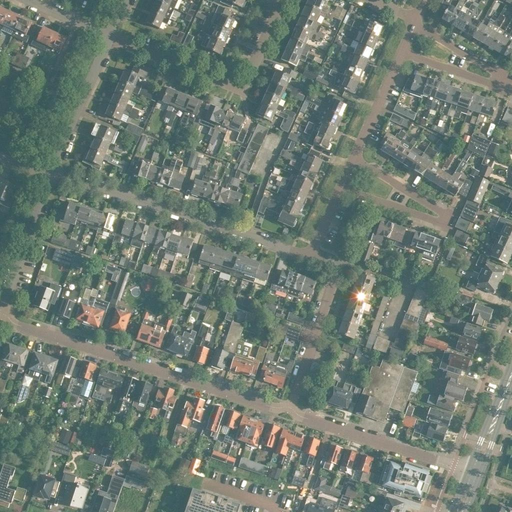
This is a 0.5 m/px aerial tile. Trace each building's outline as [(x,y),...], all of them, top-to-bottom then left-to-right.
[(173,8),(169,6),(156,0),(151,11),(164,17),(168,18),(168,19),(173,8)] [(329,8),(323,5),(325,0),(307,0),(306,4),(321,11),(325,13),(338,18),(343,7),(337,5),(334,11),(328,9),(329,8)] [(443,0),(439,9),(445,12),(450,0),(443,0)] [(452,25),(460,11),(466,1),(464,0),(458,0),(454,8),(450,5),(442,19),(452,25)] [(306,4),(301,15),(316,22),(321,11),(306,4)] [(460,11),(452,25),(463,31),(476,8),(470,4),(464,14),(460,11)] [(215,12),(222,15),(220,21),(205,14),(202,19),(217,26),(230,32),(235,21),(227,17),(230,11),(218,6),(215,12)] [(0,28),(0,29),(9,11),(0,7),(0,28)] [(481,24),(475,20),(481,10),(476,8),(463,31),(473,37),(481,24)] [(12,34),(14,30),(20,16),(9,11),(0,29),(12,34)] [(168,18),(164,17),(151,11),(146,22),(159,28),(162,22),(166,24),(168,18)] [(351,13),(347,11),(342,22),(346,23),(346,24),(358,29),(363,32),(378,38),(383,27),(382,26),(383,24),(378,21),(377,24),(369,20),(366,26),(354,21),(357,16),(351,12),(351,13)] [(483,43),(494,49),(504,31),(499,28),(506,17),(501,14),(500,14),(497,19),(483,43)] [(301,15),(296,26),(323,38),(325,34),(318,31),(319,30),(313,27),(316,22),(301,15)] [(20,16),(14,30),(12,34),(12,35),(26,42),(29,36),(26,34),(32,22),(20,16)] [(497,19),(492,16),(486,27),(481,24),(473,37),(483,43),(497,19)] [(230,32),(217,26),(202,19),(200,25),(215,31),(212,37),(225,43),(230,32)] [(356,33),(358,29),(346,24),(345,24),(351,26),(349,30),(356,33)] [(296,26),(291,37),(306,44),(309,38),(314,41),(314,39),(321,42),(323,38),(296,26)] [(36,40),(48,46),(54,32),(42,27),(36,40)] [(504,55),(511,41),(511,28),(508,34),(504,31),(494,49),(504,55)] [(225,43),(212,37),(198,30),(195,36),(209,43),(207,48),(219,54),(225,43)] [(169,39),(177,43),(179,44),(184,33),(179,31),(176,36),(172,33),(169,39)] [(54,32),(48,46),(60,51),(66,38),(54,32)] [(359,43),(373,49),(378,38),(363,32),(359,43)] [(188,33),(182,45),(188,48),(193,36),(188,33)] [(310,45),(306,44),(291,37),(286,48),(301,54),(305,56),(312,59),(314,55),(307,52),(310,45)] [(334,39),(332,44),(340,47),(342,43),(338,41),(334,39)] [(359,43),(357,47),(354,54),(368,60),(373,49),(359,43)] [(305,56),(301,54),(286,48),(281,59),(296,66),(299,59),(303,61),(305,56)] [(17,52),(12,63),(18,66),(23,55),(17,52)] [(349,64),(363,71),(364,72),(367,66),(366,65),(368,60),(354,54),(349,64)] [(18,66),(24,68),(28,58),(23,55),(18,66)] [(344,75),(358,82),(363,71),(349,64),(345,73),(344,75)] [(133,66),(130,72),(124,69),(120,80),(134,87),(146,91),(147,87),(136,82),(139,75),(145,79),(147,73),(133,66)] [(276,70),(271,81),(285,87),(299,93),(301,88),(288,82),(291,77),(295,79),(298,73),(285,67),(283,73),(276,70)] [(46,79),(52,82),(57,70),(51,68),(46,79)] [(305,69),(303,75),(315,81),(317,76),(318,75),(305,69)] [(344,75),(337,72),(331,70),(329,74),(336,77),(334,85),(344,89),(344,90),(346,91),(346,90),(353,93),(354,92),(355,93),(357,87),(356,87),(358,82),(344,75)] [(423,94),(428,79),(416,75),(411,90),(423,94)] [(328,81),(317,76),(315,81),(314,83),(325,87),(328,81)] [(433,102),(434,98),(439,83),(428,79),(423,94),(427,95),(424,106),(430,108),(433,102)] [(146,91),(134,87),(120,80),(115,91),(129,98),(132,92),(143,96),(146,91)] [(271,81),(266,92),(280,98),(285,87),(271,81)] [(445,102),(450,87),(439,83),(434,98),(433,102),(437,103),(438,99),(445,102)] [(453,116),(457,105),(462,90),(450,87),(445,102),(450,103),(446,114),(453,116)] [(172,111),(174,106),(179,93),(168,88),(163,101),(168,103),(163,116),(169,118),(172,111)] [(462,90),(457,105),(453,116),(458,118),(460,111),(466,114),(468,109),(473,94),(462,90)] [(115,91),(110,102),(124,109),(130,111),(132,106),(133,105),(127,103),(129,98),(115,91)] [(304,96),(298,94),(292,91),(290,94),(301,100),(302,100),(304,96)] [(266,92),(261,103),(288,115),(293,117),(295,114),(278,106),(281,98),(280,98),(266,92)] [(174,106),(185,110),(190,97),(179,93),(174,106)] [(328,110),(341,116),(346,105),(341,103),(343,99),(335,95),(334,99),(331,105),(308,94),(305,100),(314,104),(328,110)] [(468,109),(479,113),(484,98),(473,94),(468,109)] [(204,109),(200,107),(202,102),(190,97),(185,110),(180,122),(185,124),(190,112),(195,114),(192,123),(197,125),(204,109)] [(478,116),(476,123),(481,125),(485,115),(491,117),(496,102),(484,98),(479,113),(478,116)] [(130,111),(124,109),(110,102),(105,114),(120,120),(123,113),(134,118),(136,114),(130,111)] [(261,103),(256,114),(271,121),(274,113),(286,118),(288,115),(261,103)] [(341,116),(328,110),(316,105),(314,104),(312,109),(319,111),(316,118),(323,121),(336,127),(341,116)] [(397,104),(393,110),(400,113),(413,120),(416,113),(397,104)] [(215,128),(217,123),(222,110),(211,106),(209,111),(204,109),(198,123),(209,127),(210,126),(215,128)] [(511,124),(511,108),(508,107),(502,119),(511,124)] [(226,133),(228,128),(233,115),(222,110),(217,123),(215,128),(212,136),(215,137),(218,130),(226,133)] [(389,120),(400,125),(402,122),(403,118),(392,113),(389,120)] [(228,128),(226,133),(223,140),(227,141),(232,129),(239,132),(236,140),(242,143),(247,129),(241,127),(244,120),(233,115),(228,128)] [(286,118),(281,129),(287,132),(293,117),(288,115),(286,118)] [(323,121),(321,127),(307,120),(305,126),(318,132),(331,138),(336,127),(323,121)] [(127,122),(124,129),(139,135),(142,128),(127,122)] [(255,129),(266,134),(269,129),(257,123),(255,129)] [(100,125),(95,136),(110,143),(115,132),(100,125)] [(212,136),(215,128),(210,126),(206,133),(212,136)] [(331,138),(318,132),(305,126),(302,131),(316,137),(313,143),(326,149),(331,138)] [(139,135),(124,129),(121,135),(136,141),(139,135)] [(252,135),(263,140),(266,134),(255,129),(252,135)] [(379,143),(383,145),(381,150),(392,156),(399,144),(406,133),(400,129),(396,137),(387,131),(379,143)] [(300,136),(290,131),(286,138),(297,143),(300,136)] [(143,135),(137,150),(142,152),(148,137),(143,135)] [(249,141),(261,146),(263,140),(252,135),(249,141)] [(484,157),(485,155),(490,142),(473,135),(468,147),(484,157)] [(95,136),(90,147),(105,154),(110,143),(95,136)] [(258,151),(259,150),(261,146),(249,141),(247,146),(258,151)] [(404,147),(401,145),(399,144),(392,156),(403,163),(414,145),(410,143),(408,141),(404,147)] [(121,148),(113,144),(111,149),(119,153),(121,148)] [(244,152),(256,157),(258,151),(247,146),(244,152)] [(424,153),(413,146),(403,163),(414,170),(414,169),(418,172),(433,149),(428,146),(424,153)] [(105,154),(90,147),(88,152),(86,151),(86,152),(82,161),(91,165),(91,166),(99,170),(101,165),(100,165),(100,164),(103,158),(107,160),(109,155),(105,154)] [(302,165),(317,172),(322,161),(318,159),(320,153),(310,149),(308,154),(307,154),(305,160),(282,149),(280,155),(289,159),(302,165)] [(433,149),(418,172),(423,175),(422,175),(433,182),(441,170),(431,163),(438,152),(433,149)] [(494,152),(488,149),(485,155),(492,158),(494,152)] [(193,168),(197,156),(198,153),(191,151),(187,166),(193,168)] [(242,157),(253,162),(256,157),(244,152),(242,157)] [(139,156),(138,161),(134,175),(145,178),(150,165),(151,160),(139,156)] [(197,156),(193,168),(199,170),(203,158),(197,156)] [(242,157),(239,163),(251,168),(253,162),(242,157)] [(176,160),(172,159),(169,166),(162,164),(161,169),(157,182),(168,186),(172,172),(176,160)] [(176,160),(172,172),(168,186),(180,189),(184,176),(177,174),(182,161),(176,159),(176,160)] [(317,172),(302,165),(289,159),(287,163),(294,166),(293,167),(300,170),(297,176),(312,183),(317,172)] [(124,172),(128,163),(122,160),(118,170),(124,172)] [(452,164),(446,161),(443,167),(448,170),(452,164)] [(251,168),(239,163),(237,169),(241,170),(248,174),(251,168)] [(493,167),(484,164),(480,174),(488,177),(493,167)] [(145,178),(157,182),(161,169),(150,165),(145,178)] [(465,180),(463,183),(458,179),(461,174),(459,173),(463,167),(459,165),(452,176),(444,189),(456,196),(458,192),(466,196),(473,181),(470,179),(465,180)] [(203,197),(207,183),(211,171),(212,169),(204,167),(200,181),(196,180),(191,193),(203,197)] [(474,177),(478,171),(472,168),(469,174),(474,177)] [(441,170),(433,182),(444,189),(452,176),(441,170)] [(203,197),(214,200),(219,187),(220,182),(214,180),(216,173),(211,171),(207,183),(203,197)] [(226,204),(230,191),(235,177),(229,175),(226,183),(225,182),(223,189),(219,187),(214,200),(226,204)] [(489,181),(476,175),(466,198),(467,198),(466,202),(477,207),(478,203),(479,203),(489,181)] [(279,181),(292,187),(307,194),(312,183),(297,176),(295,182),(281,176),(279,181)] [(242,195),(235,192),(239,179),(238,178),(235,177),(230,191),(226,204),(238,208),(242,195)] [(15,196),(10,194),(14,185),(1,179),(0,182),(0,203),(10,208),(15,196)] [(276,186),(290,192),(287,198),(302,205),(307,194),(292,187),(279,181),(276,186)] [(508,196),(501,211),(511,215),(511,192),(506,190),(504,195),(508,196)] [(269,203),(282,209),(297,216),(302,205),(287,198),(285,204),(271,197),(269,203)] [(257,211),(262,213),(266,206),(275,210),(274,212),(280,214),(277,220),(292,227),(297,216),(282,209),(269,203),(261,199),(257,211)] [(75,223),(81,205),(81,204),(69,201),(67,209),(63,207),(59,219),(63,220),(74,224),(75,223)] [(466,202),(465,202),(463,208),(462,211),(460,215),(463,217),(473,221),(479,208),(466,202)] [(81,204),(81,205),(75,223),(78,224),(80,220),(87,222),(92,208),(81,204)] [(103,211),(92,208),(87,222),(87,223),(86,226),(97,230),(103,212),(102,212),(103,211)] [(118,222),(112,220),(114,216),(103,212),(97,230),(96,231),(103,233),(104,228),(109,230),(108,233),(114,235),(118,222)] [(459,217),(455,227),(466,231),(470,222),(459,217)] [(494,231),(511,239),(511,221),(499,217),(493,230),(494,231)] [(118,222),(114,235),(113,240),(120,242),(122,234),(132,237),(137,223),(125,219),(124,224),(118,222)] [(384,236),(389,238),(394,224),(381,220),(379,228),(376,226),(371,240),(381,243),(384,236)] [(137,223),(132,237),(143,240),(148,227),(137,223)] [(405,231),(406,229),(394,224),(389,238),(395,239),(393,245),(403,249),(405,243),(407,244),(410,233),(405,231)] [(148,227),(143,240),(154,244),(159,230),(148,227)] [(156,253),(159,245),(165,248),(170,234),(159,230),(154,244),(152,251),(156,253)] [(463,248),(463,247),(469,235),(457,230),(451,243),(463,248)] [(496,245),(511,252),(511,250),(511,239),(494,231),(491,236),(498,239),(496,245)] [(407,244),(421,249),(424,249),(428,236),(416,232),(415,234),(410,233),(407,244)] [(165,248),(164,252),(175,256),(176,251),(181,237),(170,234),(165,248)] [(50,241),(63,245),(65,239),(52,235),(50,241)] [(428,236),(424,249),(425,250),(429,251),(431,252),(428,260),(433,262),(441,241),(428,236)] [(181,237),(176,251),(188,255),(192,241),(181,237)] [(356,257),(368,261),(374,245),(368,243),(366,249),(359,246),(356,257)] [(448,259),(453,247),(447,244),(441,256),(448,259)] [(209,266),(215,248),(203,245),(199,259),(198,263),(209,266)] [(506,263),(511,252),(496,245),(493,251),(486,247),(484,253),(506,263)] [(210,262),(209,266),(209,268),(220,272),(226,252),(215,248),(210,262)] [(71,260),(73,254),(57,249),(55,255),(71,260)] [(231,275),(237,256),(226,252),(220,272),(231,275)] [(71,265),(80,268),(84,258),(75,255),(71,265)] [(242,279),(248,259),(247,259),(248,257),(243,255),(243,257),(237,256),(231,275),(242,279)] [(484,269),(482,274),(498,282),(503,270),(487,263),(489,258),(481,255),(476,265),(484,269)] [(253,282),(259,263),(248,259),(242,279),(253,282)] [(105,265),(95,262),(92,271),(102,274),(105,265)] [(259,263),(255,277),(253,281),(264,285),(265,284),(271,286),(275,273),(269,271),(271,266),(259,263)] [(106,265),(104,271),(113,274),(110,280),(117,282),(119,276),(119,274),(121,270),(116,268),(106,265)] [(402,267),(400,273),(412,277),(414,271),(402,267)] [(275,273),(271,286),(270,288),(287,294),(289,288),(293,274),(282,270),(280,275),(275,273)] [(189,273),(184,286),(190,287),(194,275),(189,273)] [(298,297),(304,277),(293,274),(289,288),(287,294),(298,297)] [(359,274),(354,286),(370,291),(374,279),(359,274)] [(493,293),(498,282),(482,274),(479,280),(471,277),(466,287),(474,291),(477,286),(493,293)] [(117,282),(110,302),(118,305),(127,279),(119,276),(117,282)] [(316,281),(304,277),(298,297),(302,299),(304,293),(311,295),(316,281)] [(429,283),(422,281),(419,279),(417,285),(428,290),(430,284),(429,283)] [(39,285),(32,304),(34,305),(35,307),(38,308),(40,307),(47,310),(50,302),(54,304),(60,286),(51,282),(48,289),(39,285)] [(387,297),(392,285),(386,283),(382,295),(387,297)] [(415,291),(426,295),(428,290),(417,285),(415,291)] [(354,286),(350,297),(366,303),(370,291),(354,286)] [(62,300),(57,314),(59,314),(59,316),(62,317),(64,316),(69,318),(74,303),(76,304),(80,293),(64,287),(59,299),(62,300)] [(215,297),(223,299),(226,291),(218,288),(215,297)] [(192,293),(182,290),(178,303),(187,306),(192,293)] [(237,294),(226,291),(223,299),(234,303),(237,294)] [(415,291),(413,296),(424,301),(426,295),(415,291)] [(94,300),(86,324),(98,328),(103,312),(105,312),(109,303),(100,300),(102,294),(97,292),(94,300)] [(492,310),(470,302),(472,298),(457,293),(456,297),(456,299),(457,300),(458,302),(459,303),(463,305),(463,306),(470,308),(468,314),(471,315),(468,322),(481,326),(483,319),(488,321),(492,310)] [(383,309),(387,297),(382,295),(378,307),(383,309)] [(194,307),(205,311),(209,300),(198,296),(194,307)] [(413,296),(411,301),(422,306),(422,305),(424,301),(413,296)] [(350,297),(346,309),(362,315),(366,303),(350,297)] [(75,319),(86,324),(94,300),(89,298),(88,303),(81,301),(80,305),(75,319)] [(416,310),(420,311),(421,307),(422,307),(422,306),(411,301),(409,307),(416,310)] [(125,311),(122,309),(123,307),(118,305),(117,308),(116,307),(113,316),(114,316),(110,328),(123,333),(130,313),(125,311)] [(417,317),(416,321),(420,322),(424,324),(430,308),(422,305),(422,306),(422,307),(421,307),(421,309),(420,311),(417,317)] [(236,308),(229,306),(227,312),(234,314),(236,308)] [(379,321),(383,309),(378,307),(374,319),(379,321)] [(420,311),(409,307),(406,313),(417,317),(420,311)] [(346,309),(342,321),(357,326),(362,315),(346,309)] [(141,317),(144,318),(136,338),(148,343),(153,328),(155,323),(146,320),(149,313),(143,311),(141,317)] [(255,314),(247,312),(244,318),(252,321),(255,314)] [(403,317),(403,318),(414,323),(415,321),(417,317),(406,313),(405,312),(403,317)] [(293,313),(290,320),(302,324),(304,318),(293,314),(293,313)] [(155,323),(153,328),(148,343),(160,347),(164,335),(166,336),(173,315),(169,314),(167,319),(165,319),(163,325),(155,323)] [(449,323),(456,326),(458,321),(459,319),(451,317),(449,323)] [(412,328),(414,323),(403,318),(401,323),(412,328)] [(272,331),(272,330),(275,321),(270,319),(267,329),(272,331)] [(379,321),(374,319),(370,331),(375,333),(379,321)] [(234,353),(244,325),(233,321),(222,351),(216,349),(211,364),(223,368),(229,351),(234,353)] [(275,321),(272,330),(286,335),(287,331),(289,325),(275,321)] [(357,326),(342,321),(338,333),(353,338),(357,326)] [(464,329),(462,335),(477,340),(481,329),(458,321),(456,326),(464,329)] [(398,330),(410,334),(412,328),(401,323),(398,330)] [(194,359),(205,363),(209,350),(211,350),(213,343),(204,340),(209,327),(201,324),(197,334),(203,336),(200,347),(198,346),(194,359)] [(244,325),(234,353),(236,354),(232,365),(236,367),(235,371),(242,374),(248,358),(252,347),(244,344),(245,342),(239,340),(244,325)] [(301,329),(289,325),(287,331),(299,335),(301,329)] [(165,348),(176,352),(182,337),(175,334),(178,328),(173,326),(165,348)] [(176,352),(187,356),(196,332),(191,330),(190,334),(184,331),(182,337),(176,352)] [(396,335),(408,340),(410,334),(398,330),(396,335)] [(297,340),(299,335),(287,331),(286,335),(285,336),(297,340)] [(375,333),(370,331),(365,343),(371,345),(375,333)] [(408,340),(396,335),(394,342),(389,341),(388,345),(404,350),(408,340)] [(472,354),(476,343),(459,338),(458,343),(448,340),(447,343),(426,337),(424,343),(445,350),(447,346),(472,354)] [(379,351),(383,339),(377,338),(372,349),(379,351)] [(385,353),(388,345),(389,341),(383,339),(379,351),(385,353)] [(0,368),(4,369),(4,367),(10,369),(12,362),(17,347),(6,343),(1,358),(1,359),(0,361),(0,368)] [(355,348),(343,343),(341,349),(353,353),(355,348)] [(258,345),(253,359),(248,358),(242,374),(250,376),(251,372),(255,373),(259,362),(261,362),(266,348),(258,345)] [(21,373),(24,366),(29,351),(17,347),(12,362),(18,364),(17,370),(18,370),(17,371),(21,373)] [(390,355),(400,358),(402,351),(392,348),(390,355)] [(28,390),(27,387),(32,378),(38,380),(41,373),(46,356),(34,352),(29,369),(28,374),(24,373),(15,401),(17,402),(20,401),(21,401),(23,399),(25,397),(27,395),(28,392),(28,390)] [(262,380),(270,383),(275,367),(277,362),(271,360),(273,355),(267,352),(259,375),(264,376),(262,380)] [(340,353),(333,371),(341,374),(347,356),(340,353)] [(453,354),(451,361),(441,357),(439,364),(448,367),(447,369),(458,373),(459,368),(465,370),(469,359),(453,354)] [(60,384),(64,374),(71,376),(76,359),(65,355),(59,372),(58,372),(55,383),(60,384)] [(50,383),(52,376),(52,377),(58,360),(46,356),(41,373),(46,375),(44,381),(50,383)] [(286,376),(288,377),(289,374),(294,361),(290,359),(288,366),(277,362),(275,367),(270,383),(278,385),(279,381),(283,382),(286,376)] [(355,410),(380,419),(399,365),(383,360),(380,367),(373,365),(362,393),(361,393),(355,410)] [(83,361),(79,375),(77,374),(70,393),(88,399),(94,381),(91,380),(96,365),(83,361)] [(399,365),(380,419),(384,421),(389,407),(403,412),(410,391),(413,382),(417,372),(404,367),(399,365)] [(92,397),(103,400),(113,372),(101,368),(96,383),(92,397)] [(456,384),(457,381),(459,375),(443,369),(440,378),(448,381),(456,384)] [(113,372),(103,400),(110,403),(114,389),(119,391),(124,375),(113,372)] [(126,376),(121,391),(119,399),(130,403),(133,395),(138,379),(126,376)] [(65,390),(70,392),(75,379),(69,377),(65,390)] [(336,406),(342,390),(336,388),(339,381),(333,379),(326,401),(330,403),(329,404),(336,406)] [(151,385),(140,381),(133,401),(131,405),(135,407),(137,410),(141,411),(143,410),(151,385)] [(462,401),(462,400),(467,387),(456,384),(448,381),(444,394),(440,393),(438,397),(429,394),(426,402),(453,411),(457,399),(462,401)] [(344,383),(342,390),(336,406),(343,409),(343,407),(348,409),(350,403),(355,404),(361,389),(344,383)] [(48,397),(51,388),(45,386),(42,396),(48,397)] [(168,407),(172,408),(173,408),(177,397),(172,395),(174,390),(164,387),(163,391),(159,389),(155,401),(160,403),(158,407),(167,410),(168,407)] [(184,434),(186,427),(190,418),(200,422),(205,409),(202,408),(204,400),(195,397),(193,403),(186,401),(184,409),(182,408),(176,424),(177,424),(174,431),(184,434)] [(217,406),(215,405),(212,412),(209,420),(208,420),(205,428),(212,430),(210,435),(213,436),(213,439),(215,439),(225,412),(223,412),(224,408),(222,408),(222,406),(218,405),(217,406)] [(154,417),(157,408),(151,406),(148,415),(154,417)] [(414,407),(408,406),(405,414),(411,416),(414,407)] [(447,427),(451,415),(431,408),(427,420),(447,427)] [(223,425),(230,427),(227,435),(225,434),(223,440),(231,443),(235,432),(236,429),(240,414),(234,412),(235,411),(230,409),(230,410),(228,410),(223,425)] [(0,415),(0,422),(6,425),(8,417),(0,414),(0,415)] [(241,440),(246,442),(254,419),(249,417),(249,416),(245,414),(244,415),(242,415),(235,438),(241,440)] [(405,414),(404,414),(401,424),(408,427),(408,426),(413,427),(416,418),(411,416),(405,414)] [(246,442),(245,444),(256,448),(265,422),(263,422),(263,420),(259,419),(258,420),(254,419),(246,442)] [(15,429),(20,431),(23,422),(18,420),(15,429)] [(447,429),(426,421),(421,434),(442,442),(447,429)] [(272,447),(274,442),(279,427),(278,427),(277,425),(274,424),(272,425),(268,423),(263,438),(261,444),(272,447)] [(288,447),(294,432),(289,430),(289,429),(285,428),(284,428),(282,428),(274,451),(286,455),(288,447)] [(57,443),(65,446),(71,432),(63,429),(57,443)] [(286,455),(282,465),(287,466),(293,448),(300,451),(305,436),(303,435),(303,434),(300,433),(298,434),(294,432),(288,447),(286,455)] [(138,437),(130,434),(122,455),(130,458),(138,437)] [(73,444),(79,446),(81,439),(75,437),(73,444)] [(310,467),(319,441),(318,440),(317,439),(314,437),(312,438),(308,437),(303,451),(309,453),(305,465),(310,467)] [(50,441),(48,449),(56,451),(59,444),(50,441)] [(329,470),(331,462),(332,462),(337,464),(342,448),(340,448),(340,446),(336,445),(335,446),(330,444),(329,449),(330,449),(326,460),(325,460),(322,467),(329,470)] [(103,448),(100,455),(105,457),(106,456),(108,449),(103,448)] [(344,472),(346,466),(346,465),(352,468),(357,453),(356,452),(355,451),(352,450),(350,451),(346,449),(341,464),(339,470),(344,472)] [(225,462),(225,461),(227,456),(212,451),(210,456),(210,457),(225,462)] [(374,473),(369,471),(368,471),(372,458),(368,456),(367,455),(364,454),(362,455),(361,454),(356,469),(363,471),(359,481),(370,484),(374,473)] [(105,458),(103,465),(109,467),(112,458),(106,456),(105,457),(105,458)] [(225,461),(225,462),(233,465),(233,464),(235,458),(227,456),(225,461)] [(131,460),(123,457),(120,467),(127,470),(131,460)] [(176,471),(184,475),(190,461),(181,458),(176,471)] [(131,460),(128,470),(145,475),(148,466),(131,460)] [(405,462),(404,466),(403,468),(399,467),(400,465),(400,464),(385,460),(378,484),(376,483),(375,487),(382,489),(383,486),(394,490),(393,493),(399,495),(400,492),(403,492),(403,490),(420,496),(429,470),(405,462)] [(253,462),(251,470),(256,471),(259,464),(253,462)] [(26,490),(17,487),(16,490),(16,491),(13,490),(6,488),(7,483),(8,483),(9,481),(13,470),(0,465),(0,480),(0,481),(0,504),(8,507),(11,498),(22,501),(26,490)] [(270,476),(278,479),(281,469),(273,466),(270,476)] [(64,472),(57,495),(64,497),(63,501),(81,507),(86,489),(73,485),(75,476),(64,472)] [(293,475),(291,483),(302,486),(305,479),(293,475)] [(317,475),(313,488),(329,493),(331,487),(324,484),(326,478),(317,475)] [(40,476),(34,495),(42,497),(43,496),(48,498),(50,489),(56,491),(59,481),(40,476)] [(99,490),(91,511),(105,511),(106,510),(111,511),(112,511),(123,480),(114,477),(108,493),(106,492),(99,490)] [(127,478),(124,486),(131,488),(132,486),(142,490),(144,483),(127,478)] [(331,487),(329,493),(338,496),(340,490),(331,487)] [(351,497),(354,489),(346,487),(343,495),(351,497)] [(384,503),(382,508),(392,511),(401,511),(403,508),(401,508),(403,503),(385,497),(387,491),(374,487),(374,488),(373,488),(371,493),(378,496),(376,500),(384,503)] [(192,488),(184,511),(237,511),(240,504),(228,500),(228,499),(205,492),(204,492),(192,488)] [(309,501),(305,511),(333,511),(334,509),(309,501)]
